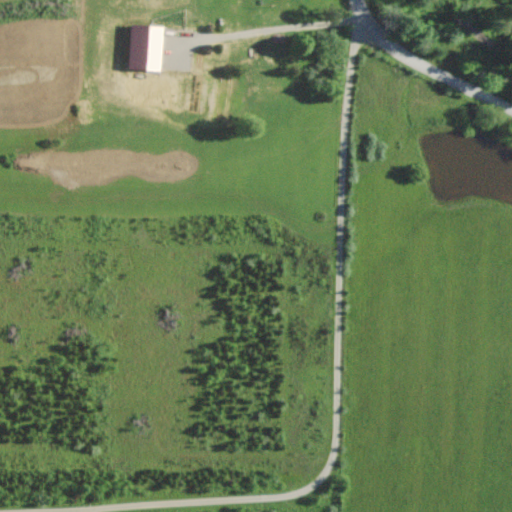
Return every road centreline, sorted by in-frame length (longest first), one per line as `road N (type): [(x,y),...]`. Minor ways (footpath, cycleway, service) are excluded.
road 1 (residential): [(0,503),(251,505),(337,475),(355,31)]
road 2 (residential): [(511,101),(355,31),(350,0)]
